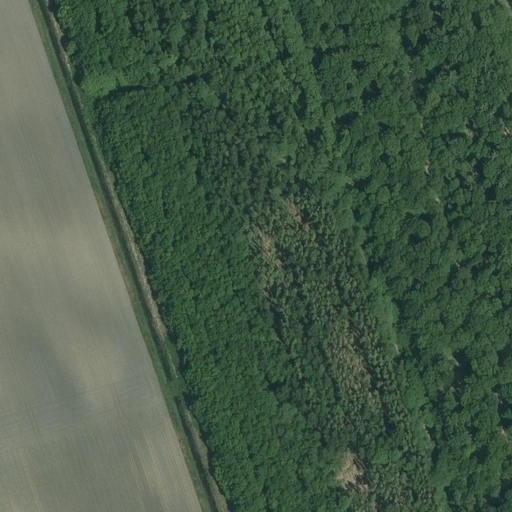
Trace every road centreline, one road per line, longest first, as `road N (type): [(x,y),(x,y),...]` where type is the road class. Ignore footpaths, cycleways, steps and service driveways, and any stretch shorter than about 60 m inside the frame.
road 1 (track): [(188,0),(184,66),(347,214),(455,511)]
road 2 (track): [(408,0),(417,97),(447,234),(511,372)]
